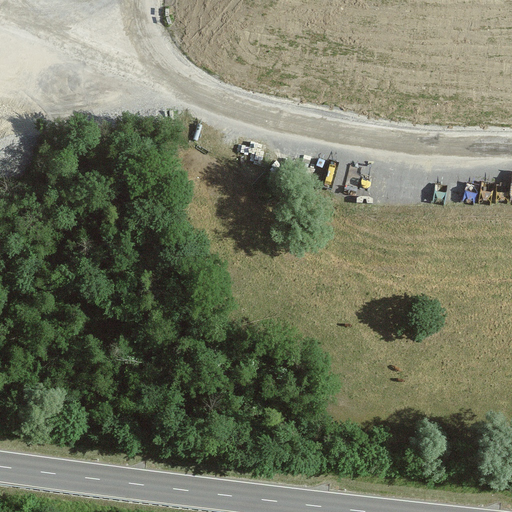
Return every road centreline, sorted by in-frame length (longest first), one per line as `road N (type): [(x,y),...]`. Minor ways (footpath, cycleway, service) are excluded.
road 1 (track): [(127,0),(190,90),(356,135),(511,138)]
road 2 (tertiary): [(389,511),(0,464)]
